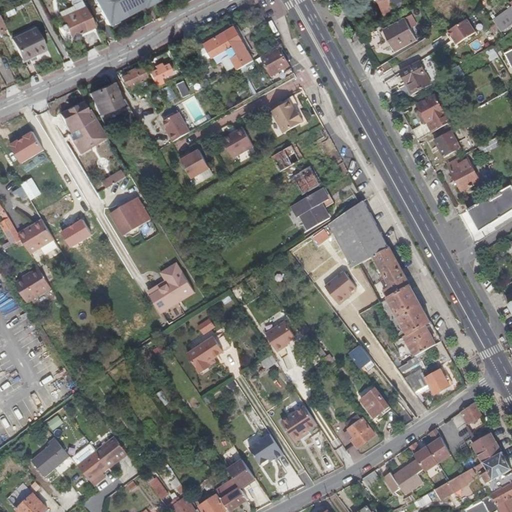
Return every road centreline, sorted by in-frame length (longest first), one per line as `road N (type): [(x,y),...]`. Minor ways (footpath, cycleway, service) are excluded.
road 1 (primary): [(340,86),(500,374)]
road 2 (residential): [(500,374),(341,479),(275,511)]
road 3 (tertiary): [(229,0),(0,113)]
road 4 (unknown): [(182,149),(315,73)]
